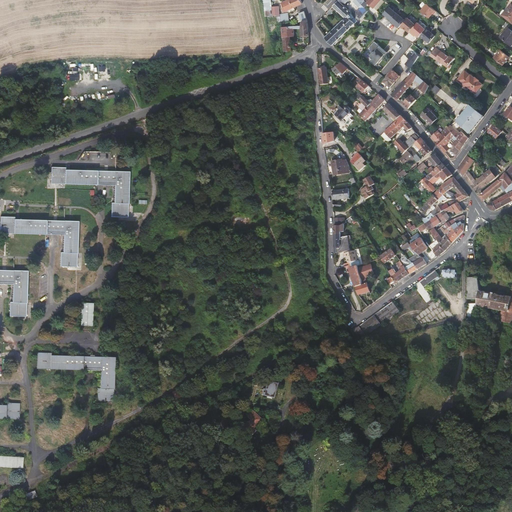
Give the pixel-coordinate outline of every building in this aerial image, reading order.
[(271,0),(264,0),(266,16),(273,15),(281,15),(280,5),(272,6),(271,0)] [(282,6),(285,11),(302,4),(300,0),(287,0),(282,3),(283,6),(282,6)] [(351,13),(342,3),(345,0),(339,0),(336,3),(333,6),(337,11),(345,18),(347,16),(355,23),(357,21),(358,22),(361,19),(367,12),(363,8),(367,3),(364,0),(363,0),(363,1),(361,0),(355,0),(354,1),(360,8),(355,13),(356,13),(353,16),(351,14),(351,13)] [(369,0),(367,2),(374,8),(380,0),(369,0)] [(421,11),(429,17),(433,13),(435,15),(438,11),(428,3),(421,11)] [(511,5),(510,4),(504,11),(502,10),(499,14),(503,17),(510,23),(511,21),(511,5)] [(390,21),(391,20),(397,13),(389,6),(383,13),(387,16),(386,18),(390,21)] [(307,35),(309,36),(309,32),(307,20),(305,11),(299,13),(301,19),(302,21),(301,25),(301,27),(301,30),(301,35),(307,34),(307,35)] [(288,12),(281,12),(281,21),(289,20),(288,12)] [(405,20),(397,13),(391,20),(399,27),(400,26),(405,20)] [(344,18),(325,38),(332,45),(355,23),(347,16),(345,18),(344,18)] [(407,17),(405,20),(400,26),(403,28),(404,27),(406,29),(409,32),(409,31),(415,24),(407,17)] [(417,22),(415,24),(409,31),(412,34),(413,33),(415,35),(418,37),(419,36),(425,29),(417,22)] [(283,36),(289,35),(294,35),(294,27),(289,27),(289,25),(282,26),(283,36)] [(425,29),(419,36),(428,43),(434,36),(429,31),(430,30),(426,28),(425,29)] [(499,37),(510,45),(511,42),(511,31),(507,28),(499,37)] [(375,65),(387,51),(374,40),(368,48),(372,52),(369,56),(372,58),(370,61),(375,65)] [(447,67),(454,59),(449,56),(436,47),(430,55),(447,67)] [(510,58),(501,51),(495,58),(503,65),(510,58)] [(404,64),(410,69),(418,56),(414,53),(412,55),(410,53),(406,57),(409,59),(404,64)] [(340,63),(335,66),(341,72),(342,74),(348,69),(340,63)] [(337,75),(341,72),(335,66),(330,70),(335,76),(337,75)] [(320,74),(321,85),(329,84),(327,68),(321,68),(319,69),(320,74)] [(393,70),(383,82),(390,88),(400,76),(393,70)] [(475,92),(482,84),(478,81),(479,80),(475,77),(474,77),(470,74),(470,75),(465,70),(457,80),(466,88),(468,86),(475,92)] [(340,81),(341,79),(344,76),(342,74),(341,72),(337,75),(335,76),(340,81)] [(397,100),(399,99),(404,92),(405,93),(407,91),(406,91),(410,86),(411,87),(412,86),(411,85),(415,80),(421,85),(420,86),(422,88),(420,90),(423,92),(425,94),(426,94),(429,86),(426,83),(413,72),(409,77),(405,81),(404,81),(392,94),(391,95),(397,100)] [(357,88),(362,92),(363,92),(365,91),(367,89),(368,88),(369,89),(370,90),(372,89),(370,87),(367,85),(363,81),(357,88)] [(432,90),(437,94),(441,89),(436,85),(432,90)] [(370,103),(370,104),(376,110),(385,101),(385,100),(379,95),(370,103)] [(417,100),(411,95),(403,104),(407,107),(409,109),(417,100)] [(370,104),(370,103),(363,96),(362,97),(359,100),(362,103),(366,108),(370,104)] [(365,121),(376,110),(370,104),(366,108),(362,103),(358,107),(362,111),(359,115),(365,121)] [(343,120),(349,112),(350,111),(342,104),(334,113),(342,121),(343,120)] [(384,110),(395,121),(401,116),(396,111),(388,104),(383,109),(384,110)] [(470,105),(457,122),(465,130),(470,134),(484,117),(470,105)] [(511,108),(509,106),(502,117),(510,123),(511,120),(511,108)] [(436,121),(427,111),(421,116),(429,127),(436,121)] [(353,116),(349,112),(343,120),(346,123),(353,116)] [(407,131),(413,128),(409,123),(403,116),(401,116),(395,121),(396,122),(389,128),(384,132),(390,139),(404,127),(407,131)] [(463,133),(465,130),(457,122),(455,121),(443,133),(450,140),(452,138),(456,142),(454,145),(455,146),(460,151),(464,145),(465,143),(469,138),(463,133)] [(494,126),(488,133),(495,140),(502,132),(494,126)] [(437,131),(431,137),(435,141),(441,135),(437,131)] [(389,142),(392,140),(390,139),(384,132),(384,133),(381,135),(386,141),(389,142)] [(445,145),(450,140),(443,133),(441,135),(435,141),(434,142),(440,150),(442,149),(445,153),(449,149),(445,145)] [(401,145),(398,148),(403,153),(404,154),(407,151),(409,149),(408,148),(418,138),(415,134),(404,144),(403,143),(401,145)] [(421,156),(423,158),(432,151),(431,150),(427,145),(421,138),(414,144),(423,154),(421,156)] [(358,145),(355,148),(356,150),(357,151),(360,155),(363,152),(358,145)] [(416,148),(413,145),(408,151),(413,158),(414,157),(418,154),(414,150),(416,148)] [(451,150),(456,156),(457,154),(460,151),(455,146),(451,150)] [(362,163),(366,161),(364,159),(360,155),(357,151),(351,156),(354,159),(351,161),(358,171),(364,166),(362,163)] [(405,166),(413,158),(408,151),(399,159),(405,166)] [(428,159),(436,169),(442,164),(438,159),(435,154),(428,159)] [(343,170),(350,169),(345,156),(341,157),(343,170)] [(476,182),(468,172),(475,163),(475,162),(468,156),(462,165),(458,169),(464,177),(465,178),(471,185),(476,182)] [(335,171),(343,170),(341,157),(331,158),(332,164),(334,164),(335,171)] [(489,167),(492,163),(487,158),(483,162),(489,167)] [(431,173),(434,176),(439,173),(446,168),(444,166),(442,164),(436,169),(432,172),(431,173)] [(406,169),(409,173),(414,169),(411,165),(406,169)] [(503,184),(507,189),(511,183),(511,166),(499,180),(479,196),(483,201),(501,186),(503,184)] [(112,217),(128,217),(130,172),(66,170),(66,168),(52,168),(52,184),(115,186),(115,204),(113,203),(112,217)] [(434,176),(436,179),(440,176),(444,181),(445,180),(452,175),(449,171),(446,168),(439,173),(434,176)] [(396,169),(394,171),(401,179),(407,174),(404,170),(400,174),(396,169)] [(484,175),(490,183),(495,178),(489,170),(485,175),(484,175)] [(484,175),(476,182),(481,189),(486,186),(490,183),(484,175)] [(374,185),(369,177),(363,180),(366,187),(361,190),(361,191),(365,199),(374,194),(372,191),(373,190),(371,186),(374,185)] [(432,194),(436,190),(433,187),(430,183),(427,181),(425,178),(420,182),(432,194)] [(455,195),(456,196),(458,199),(460,201),(469,197),(465,191),(463,190),(460,186),(454,178),(442,186),(447,191),(453,187),(458,194),(456,195),(455,195)] [(296,188),(314,185),(316,185),(315,179),(295,183),(296,188)] [(476,193),(481,189),(476,182),(471,185),(472,187),(475,191),(476,193)] [(443,195),(446,193),(447,191),(442,186),(438,190),(443,195)] [(349,189),(344,190),(332,191),(332,196),(333,200),(350,199),(349,189)] [(438,200),(443,195),(438,190),(434,195),(438,200)] [(506,195),(487,206),(490,210),(495,210),(511,201),(511,199),(508,193),(507,194),(505,190),(503,192),(506,195)] [(419,209),(423,213),(438,200),(434,195),(432,196),(419,209)] [(283,213),(287,226),(290,225),(287,215),(290,214),(290,211),(303,208),(302,202),(284,206),(285,212),(283,213)] [(455,209),(458,213),(463,211),(457,202),(453,205),(450,207),(448,208),(450,211),(450,212),(455,209)] [(448,208),(445,210),(440,213),(445,220),(449,217),(447,213),(450,211),(448,208)] [(424,224),(428,221),(430,220),(435,227),(439,224),(440,223),(436,215),(434,216),(431,213),(426,218),(424,218),(423,218),(422,219),(424,223),(424,224)] [(445,220),(440,213),(438,214),(436,215),(440,223),(445,220)] [(454,221),(464,219),(464,215),(453,219),(448,223),(459,236),(463,231),(464,223),(462,223),(458,226),(454,221)] [(61,267),(78,267),(79,222),(15,220),(15,218),(1,217),(1,233),(65,235),(64,253),(61,253),(61,267)] [(424,224),(429,230),(435,227),(430,220),(428,221),(424,224)] [(451,231),(450,232),(456,239),(457,238),(458,237),(459,236),(448,223),(444,225),(446,227),(448,229),(449,228),(451,231)] [(344,231),(344,224),(341,226),(334,226),(334,232),(334,239),(340,239),(341,237),(342,232),(344,231)] [(439,233),(437,230),(435,231),(434,228),(430,231),(439,244),(440,244),(445,251),(448,247),(449,246),(452,243),(446,236),(443,240),(438,234),(439,233)] [(449,231),(445,234),(447,236),(446,236),(452,243),(454,241),(456,239),(450,232),(449,231)] [(350,249),(347,236),(341,237),(340,239),(334,239),(335,248),(335,249),(336,249),(337,253),(340,252),(350,249)] [(419,238),(409,245),(408,246),(413,252),(418,255),(426,248),(419,238)] [(405,258),(413,252),(408,246),(409,245),(408,243),(401,248),(403,250),(401,251),(404,256),(405,258)] [(437,249),(434,252),(437,256),(440,254),(441,254),(443,252),(445,251),(440,244),(439,244),(435,247),(437,249)] [(399,260),(404,256),(401,251),(400,252),(396,246),(392,249),(396,255),(399,260)] [(385,263),(396,255),(392,249),(392,248),(380,256),(381,257),(384,264),(385,263)] [(346,256),(348,263),(349,262),(351,268),(357,266),(360,265),(358,260),(357,260),(355,250),(343,254),(344,257),(346,256)] [(422,258),(418,255),(417,255),(408,260),(410,262),(413,263),(417,269),(422,266),(427,264),(423,259),(422,258)] [(409,264),(410,262),(408,260),(407,259),(406,259),(405,258),(404,256),(399,260),(400,261),(401,261),(405,267),(410,265),(409,264)] [(393,269),(389,271),(392,276),(387,279),(389,283),(390,283),(392,286),(395,283),(403,278),(409,274),(405,267),(401,261),(400,261),(398,263),(401,268),(400,268),(401,270),(396,273),(393,269)] [(410,265),(405,267),(409,274),(414,271),(417,269),(413,263),(410,262),(409,264),(410,265)] [(371,264),(358,269),(363,284),(356,286),(358,294),(359,294),(370,291),(368,283),(367,283),(365,278),(374,275),(373,270),(375,270),(375,268),(372,268),(371,264)] [(355,282),(356,286),(363,284),(358,269),(357,266),(351,268),(355,282)] [(425,287),(437,278),(441,275),(436,269),(429,274),(421,280),(425,287)] [(444,269),(444,277),(458,278),(458,269),(444,269)] [(13,287),(13,295),(13,303),(11,303),(10,316),(18,317),(21,317),(26,317),(28,271),(23,272),(5,271),(1,271),(0,270),(0,284),(9,285),(12,285),(13,285),(13,287)] [(446,282),(441,275),(437,278),(442,285),(446,282)] [(468,299),(479,299),(481,290),(478,278),(468,278),(468,299)] [(430,294),(426,288),(425,287),(421,280),(415,285),(419,290),(421,292),(423,296),(424,297),(427,301),(428,302),(433,298),(430,294)] [(426,288),(430,294),(441,286),(437,280),(426,288)] [(419,290),(415,285),(397,298),(392,302),(396,307),(419,290)] [(485,292),(482,291),(481,306),(483,307),(501,310),(499,320),(511,322),(511,286),(511,289),(511,290),(510,297),(485,292)] [(423,296),(421,292),(401,307),(404,310),(423,296)] [(427,301),(424,297),(408,310),(410,313),(427,301)] [(433,298),(428,302),(411,314),(413,318),(436,301),(433,298)] [(396,307),(392,302),(374,315),(382,325),(399,312),(396,307)] [(82,316),(82,322),(82,326),(86,326),(93,326),(93,313),(94,303),(93,303),(82,303),(82,313),(79,313),(79,316),(82,316)] [(469,304),(469,327),(477,327),(476,304),(469,304)] [(361,340),(382,325),(374,315),(358,327),(354,330),(361,340)] [(358,342),(361,340),(354,330),(351,332),(358,342)] [(38,354),(38,368),(38,370),(48,370),(101,371),(101,389),(98,389),(98,402),(114,403),(116,358),(67,357),(61,357),(52,356),(52,354),(38,354)] [(277,385),(266,383),(264,391),(263,391),(262,395),(263,395),(263,398),(274,400),(277,385)] [(0,419),(20,421),(21,404),(7,404),(7,406),(0,406),(0,419)] [(242,427),(249,435),(253,431),(250,427),(255,423),(256,424),(260,420),(252,411),(249,414),(249,415),(248,417),(250,419),(247,423),(246,422),(243,425),(244,426),(242,427)] [(163,446),(155,429),(150,431),(148,432),(156,450),(163,446)] [(0,468),(23,470),(24,459),(0,457),(0,468)] [(24,496),(26,501),(37,498),(35,492),(24,496)]
